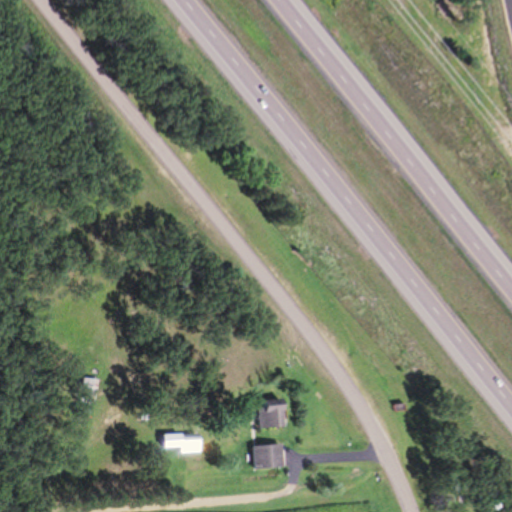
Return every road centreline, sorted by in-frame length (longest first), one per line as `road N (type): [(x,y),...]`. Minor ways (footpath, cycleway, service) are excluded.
road 1 (residential): [(408,511),(384,452),(297,315),(35,0)]
road 2 (motorway): [(187,0),(511,394)]
road 3 (motorway): [(511,278),(286,0)]
